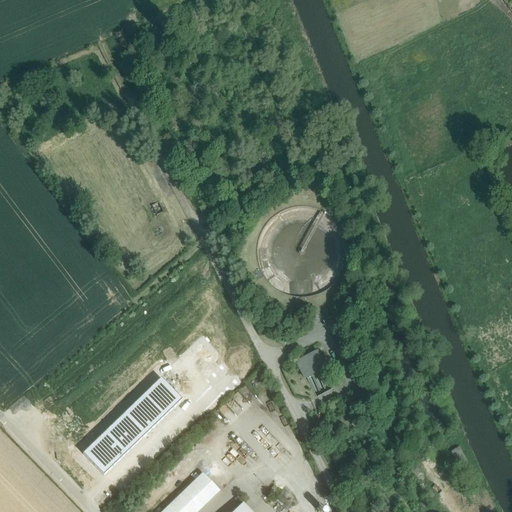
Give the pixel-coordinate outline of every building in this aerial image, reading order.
[(338,208),(323,200),(313,198),(296,200),(281,207),(269,219),(262,238),(262,255),(268,270),(279,282),(289,289),(305,293),(320,292),(335,285),(343,278),(353,265),(357,247),(354,231),(349,220),(338,208)] [(315,350),(290,361),(298,379),(323,368),(315,350)] [(459,447),(451,451),(465,478),(473,474),(459,447)] [(239,455),(235,459),(242,467),(246,463),(239,455)] [(203,474),(185,491),(200,506),(217,489),(203,474)] [(185,491),(163,511),(198,511),(202,509),(200,506),(185,491)]
